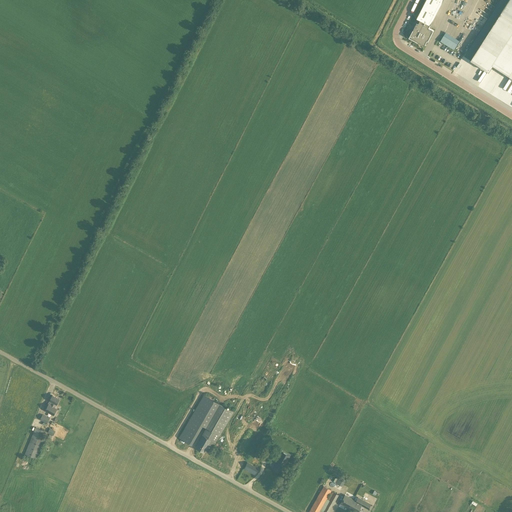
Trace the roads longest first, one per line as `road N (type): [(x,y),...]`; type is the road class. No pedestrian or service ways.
road 1 (unclassified): [(287,511),(0,352)]
road 2 (unclassified): [(511,116),(401,47),(397,30),(412,0)]
